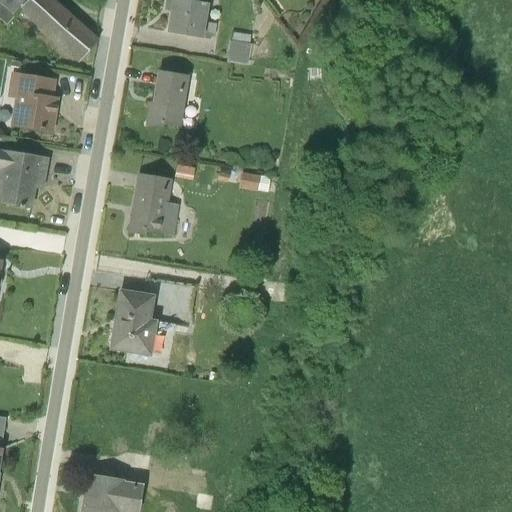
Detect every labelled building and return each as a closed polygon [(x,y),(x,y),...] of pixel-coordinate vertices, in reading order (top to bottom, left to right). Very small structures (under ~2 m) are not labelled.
[(0,0),(0,20),(7,26),(20,9),(28,0),(0,0)] [(28,0),(20,9),(80,63),(96,41),(50,0),(28,0)] [(214,36),(216,25),(205,23),(209,0),(167,0),(166,10),(173,12),(167,33),(202,39),(204,35),(214,36)] [(252,64),(255,35),(234,32),(230,61),(252,64)] [(51,98),(54,81),(10,73),(6,96),(14,98),(9,126),(51,133),(57,98),(51,98)] [(181,128),(189,78),(157,73),(152,105),(149,105),(146,125),(161,128),(161,125),(181,128)] [(46,159),(0,151),(0,205),(30,211),(36,176),(44,177),(46,159)] [(243,172),(242,190),(272,191),(273,174),(243,172)] [(165,204),(169,182),(138,176),(135,191),(138,192),(134,213),(131,212),(127,233),(144,236),(145,232),(173,237),(178,206),(165,204)] [(153,297),(119,292),(111,350),(152,355),(157,321),(150,320),(153,297)] [(139,511),(144,485),(89,476),(83,511),(139,511)]
